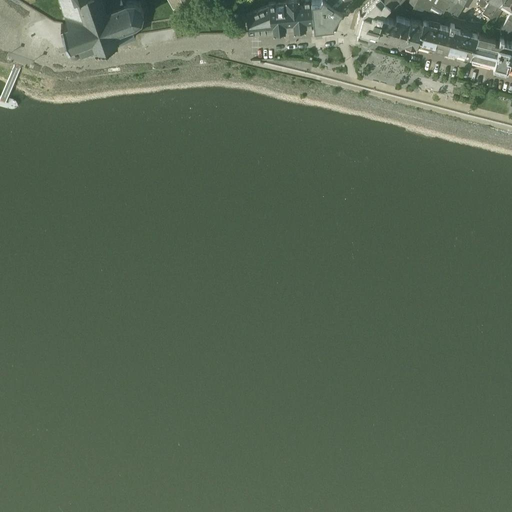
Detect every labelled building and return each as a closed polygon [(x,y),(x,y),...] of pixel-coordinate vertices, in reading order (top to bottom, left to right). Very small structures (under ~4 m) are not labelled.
[(60,0),(61,2),(63,1),(65,9),(64,10),(64,12),(66,11),(69,20),(64,22),(63,20),(61,21),(69,46),(69,47),(68,49),(69,51),(70,53),(71,54),(72,54),(73,55),(74,55),(75,55),(77,55),(78,55),(80,54),(81,53),(81,52),(81,51),(82,52),(96,47),(97,48),(99,47),(98,46),(106,43),(109,42),(117,39),(118,40),(119,40),(119,39),(136,32),(135,30),(136,27),(135,23),(133,22),(134,21),(141,16),(143,11),(144,11),(144,9),(143,9),(141,2),(140,1),(141,1),(139,0),(138,0),(137,0),(60,0)] [(248,29),(314,22),(311,0),(267,0),(246,11),(248,29)] [(335,0),(311,0),(314,22),(336,20),(339,9),(338,9),(342,4),(335,0)] [(390,1),(389,0),(366,0),(360,7),(354,25),(372,30),(376,31),(381,13),(380,11),(390,1)] [(415,0),(416,0),(414,4),(411,0),(411,9),(424,13),(426,6),(440,14),(445,7),(449,0),(452,0),(456,2),(456,0),(415,0)] [(456,0),(456,2),(452,0),(449,0),(445,7),(455,12),(460,4),(463,5),(466,0),(456,0)] [(490,1),(489,0),(482,12),(489,16),(490,17),(500,1),(498,0),(494,0),(495,0),(494,1),(493,1),(492,2),(491,1),(490,1)] [(511,8),(511,0),(500,0),(500,1),(503,3),(510,7),(509,9),(511,10),(511,8)] [(500,1),(490,17),(489,16),(486,22),(491,25),(502,7),(501,6),(503,3),(500,1)] [(410,17),(396,13),(395,17),(381,13),(376,31),(404,39),(410,17)] [(423,19),(411,15),(410,17),(404,39),(416,43),(417,38),(423,19)] [(511,25),(511,17),(508,15),(500,28),(508,33),(511,25)] [(454,22),(450,21),(449,25),(423,17),(423,19),(417,38),(470,53),(478,33),(453,26),(454,22)] [(495,36),(478,32),(478,33),(470,53),(493,60),(492,63),(505,66),(506,63),(511,65),(511,40),(503,38),(504,35),(501,34),(500,34),(499,40),(494,39),(495,36)]
